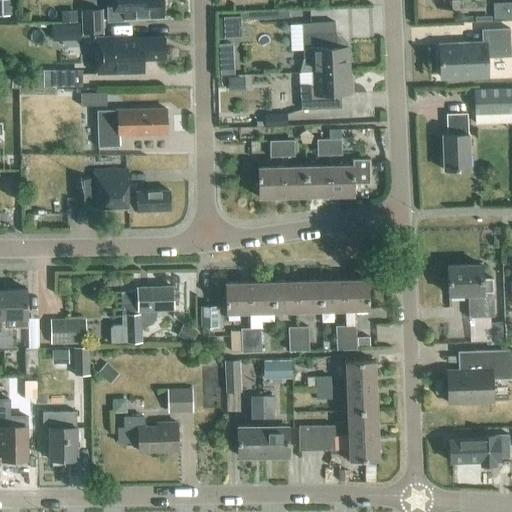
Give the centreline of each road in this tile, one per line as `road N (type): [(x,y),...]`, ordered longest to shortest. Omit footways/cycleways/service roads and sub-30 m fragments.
road 1 (residential): [(416,504),(313,495),(0,502)]
road 2 (residential): [(416,504),(402,215)]
road 3 (residential): [(208,244),(200,0)]
road 4 (residential): [(402,215),(393,0)]
road 5 (residential): [(0,250),(208,244)]
road 6 (residential): [(208,244),(402,215)]
